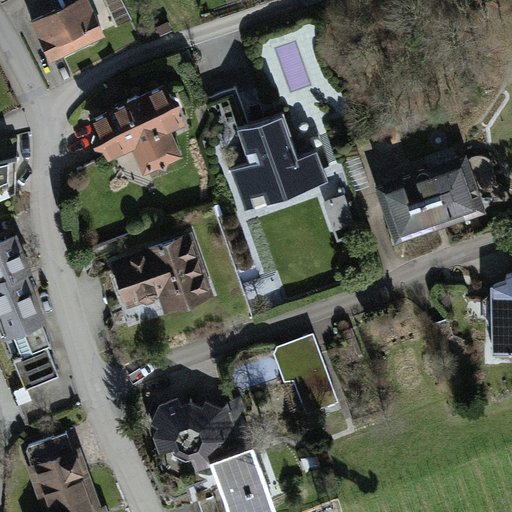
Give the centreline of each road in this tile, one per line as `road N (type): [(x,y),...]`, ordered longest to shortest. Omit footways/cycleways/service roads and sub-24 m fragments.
road 1 (residential): [(99,390),(511,239)]
road 2 (residential): [(317,0),(122,64),(50,117)]
road 3 (residential): [(50,117),(48,236),(99,390)]
road 4 (residential): [(99,390),(146,511)]
